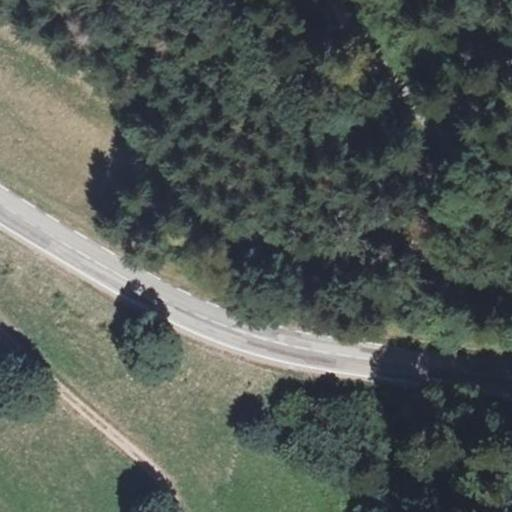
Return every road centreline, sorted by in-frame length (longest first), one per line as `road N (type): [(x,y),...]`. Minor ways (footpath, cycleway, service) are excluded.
road 1 (secondary): [(0,206),(209,321),(275,342),(511,375)]
road 2 (track): [(325,0),(373,67),(446,145),(511,186)]
